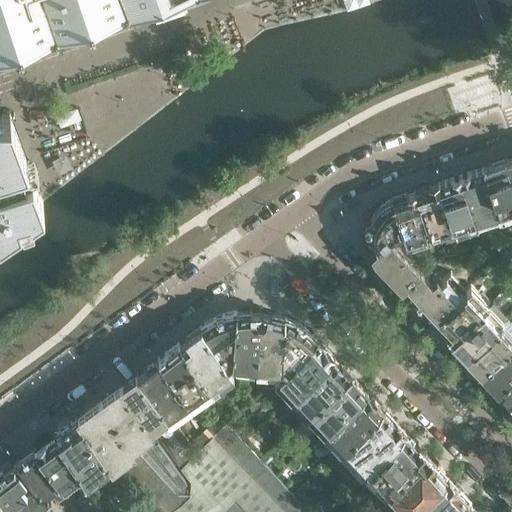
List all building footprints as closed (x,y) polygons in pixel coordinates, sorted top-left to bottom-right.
[(126,12),(122,0),(0,0),(0,53),(19,48),(22,47),(22,46),(54,36),(57,35),(57,34),(89,24),(89,25),(93,23),(92,22),(125,12),(125,13),(126,12)] [(122,0),(126,12),(128,12),(127,10),(128,10),(140,6),(140,7),(143,9),(153,6),(153,5),(154,2),(158,0),(122,0)] [(42,200),(10,113),(0,113),(0,235),(43,202),(42,200)] [(511,181),(504,159),(482,166),(495,206),(511,200),(511,181)] [(495,206),(482,166),(459,174),(473,214),(495,206)] [(473,214),(459,174),(437,182),(451,222),(473,214)] [(451,222),(437,182),(415,189),(428,229),(451,222)] [(428,229),(415,189),(392,197),(403,228),(406,237),(428,229)] [(403,228),(392,197),(388,199),(385,201),(381,204),(378,207),(376,210),(375,211),(372,215),(370,219),(369,222),(369,223),(368,223),(367,231),(367,234),(368,238),(368,241),(369,244),(371,248),(372,251),(389,235),(393,239),(397,236),(394,232),(403,228)] [(420,267),(393,239),(389,235),(372,251),(373,253),(375,255),(378,259),(402,284),(420,267)] [(434,319),(464,291),(454,280),(447,287),(435,274),(431,279),(420,267),(402,284),(413,295),(412,296),(419,303),(420,303),(434,319)] [(451,336),(483,306),(466,289),(464,291),(434,319),(451,336)] [(468,354),(499,324),(483,306),(451,336),(468,354)] [(255,361),(260,310),(254,310),(250,310),(243,310),(237,311),(232,359),(255,361)] [(279,364),(284,315),(277,313),(271,312),(264,310),(260,310),(255,361),(279,364)] [(232,359),(237,311),(232,312),(227,313),(223,314),(218,316),(214,318),(210,320),(204,324),(200,326),(230,366),(232,364),(232,359)] [(278,374),(316,338),(313,335),(308,330),(305,327),(301,325),(298,322),(294,320),(288,317),(284,315),(279,364),(278,374)] [(482,369),(511,340),(511,337),(499,324),(468,354),(482,369)] [(230,366),(200,326),(186,337),(187,338),(180,343),(209,381),(230,366)] [(295,391),(333,355),(316,338),(278,374),(274,378),(290,396),(295,391)] [(497,385),(511,370),(511,340),(482,369),(497,385)] [(209,381),(180,343),(179,342),(158,357),(158,358),(188,397),(209,381)] [(311,409),(349,373),(333,355),(295,391),(303,401),(297,406),(305,415),(306,414),(308,412),(311,409)] [(188,397),(158,358),(146,367),(137,373),(137,374),(167,413),(188,397)] [(511,400),(511,370),(497,385),(511,400)] [(328,427),(366,390),(349,373),(311,409),(308,412),(306,414),(322,432),(325,430),(328,427)] [(310,511),(226,423),(215,433),(196,451),(188,441),(167,413),(137,374),(120,386),(191,480),(189,497),(182,502),(167,511),(310,511)] [(191,480),(120,386),(98,403),(128,442),(172,484),(182,502),(189,497),(191,480)] [(345,444),(383,408),(366,390),(328,427),(325,430),(322,432),(339,450),(345,444)] [(128,442),(98,403),(77,419),(107,459),(128,442)] [(366,467),(404,431),(405,430),(396,420),(395,421),(383,408),(345,444),(366,467)] [(246,432),(250,423),(236,417),(233,426),(246,432)] [(107,459),(77,419),(55,435),(56,435),(57,437),(78,465),(85,475),(107,459)] [(196,451),(215,433),(208,423),(188,441),(196,451)] [(388,490),(427,453),(418,443),(417,444),(404,431),(366,467),(388,490)] [(78,465),(57,437),(56,435),(48,445),(35,450),(35,451),(61,485),(73,476),(69,471),(78,465)] [(35,451),(35,450),(34,450),(14,464),(29,484),(37,494),(46,487),(52,495),(53,494),(62,487),(61,485),(35,451)] [(408,511),(409,511),(447,477),(435,464),(436,463),(427,453),(388,490),(408,511)] [(29,484),(14,464),(0,473),(0,498),(3,502),(29,484)] [(73,476),(61,485),(62,487),(65,491),(79,506),(97,490),(85,475),(78,465),(69,471),(73,476)] [(455,511),(469,500),(457,487),(458,486),(448,476),(447,477),(409,511),(455,511)] [(0,511),(36,511),(45,505),(37,494),(29,484),(3,502),(0,498),(0,511)] [(46,487),(37,494),(45,505),(55,497),(53,494),(52,495),(46,487)] [(65,491),(62,487),(53,494),(55,497),(57,498),(65,491)] [(72,511),(79,506),(65,491),(57,498),(48,506),(53,511),(72,511)] [(36,511),(53,511),(48,506),(57,498),(55,497),(45,505),(36,511)] [(479,511),(469,500),(455,511),(479,511)]
